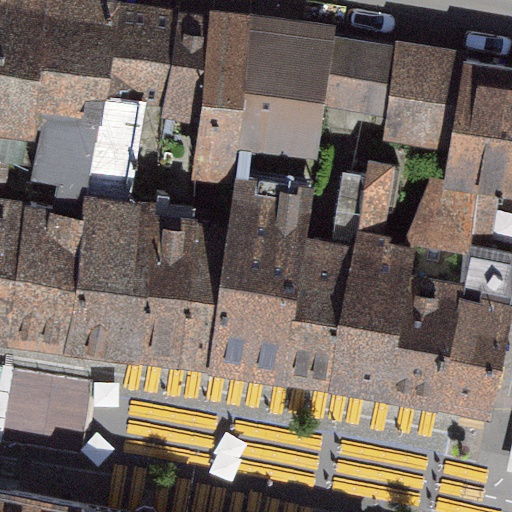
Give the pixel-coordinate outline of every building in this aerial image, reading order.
[(48,0),(4,0),(0,31),(0,127),(33,130),(37,108),(48,0)] [(47,112),(37,158),(12,327),(68,334),(86,203),(89,188),(116,6),(86,0),(82,0),(64,112),(47,112)] [(82,0),(48,0),(37,108),(47,112),(64,112),(82,0)] [(180,14),(116,6),(89,188),(127,194),(143,93),(167,97),(180,14)] [(215,20),(180,14),(167,97),(166,103),(203,110),(215,20)] [(251,24),(215,20),(203,110),(197,161),(234,165),(251,24)] [(334,35),(251,24),(234,165),(235,179),(252,183),(260,141),(318,148),(326,95),(334,35)] [(398,47),(334,35),(326,95),(391,106),(398,47)] [(468,57),(398,47),(391,106),(389,124),(455,134),(468,57)] [(511,65),(468,57),(455,134),(447,177),(478,182),(469,239),(511,248),(511,65)] [(37,158),(0,151),(0,325),(12,327),(37,158)] [(369,159),(368,172),(338,374),(389,383),(411,243),(379,237),(384,206),(396,209),(402,165),(369,159)] [(340,240),(306,235),(286,366),(338,374),(368,172),(350,170),(340,240)] [(437,175),(413,237),(469,239),(478,182),(447,177),(437,175)] [(231,221),(213,354),(286,366),(306,235),(312,189),(252,183),(235,179),(231,221)] [(160,189),(160,196),(143,346),(181,351),(194,218),(196,204),(165,201),(167,190),(160,189)] [(147,211),(86,203),(68,334),(143,346),(160,196),(149,196),(147,211)] [(213,354),(231,221),(194,218),(181,351),(213,354)] [(413,237),(411,243),(389,383),(440,393),(466,274),(469,239),(413,237)] [(440,393),(492,405),(511,298),(511,248),(469,239),(466,274),(440,393)] [(80,511),(82,502),(0,486),(0,511),(80,511)] [(130,511),(82,502),(80,511),(130,511)]
